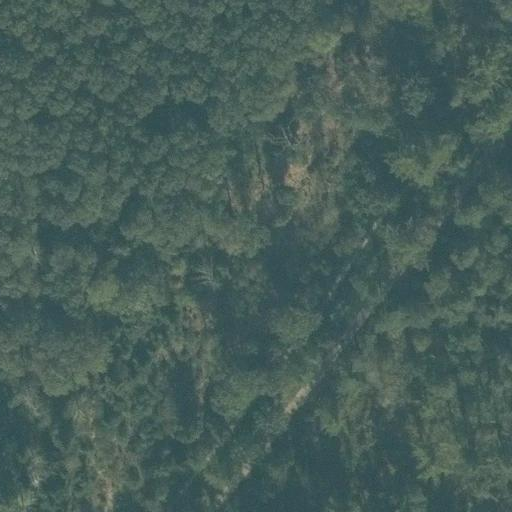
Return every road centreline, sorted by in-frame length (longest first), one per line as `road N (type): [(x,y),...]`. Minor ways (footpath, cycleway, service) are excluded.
road 1 (track): [(212,511),(511,121)]
road 2 (track): [(295,404),(511,450)]
